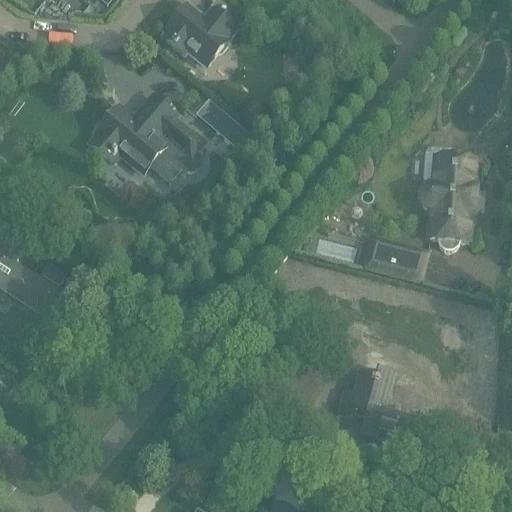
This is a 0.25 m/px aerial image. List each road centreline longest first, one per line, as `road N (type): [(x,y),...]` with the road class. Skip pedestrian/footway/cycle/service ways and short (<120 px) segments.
road 1 (unclassified): [(55,511),(420,47)]
road 2 (residential): [(143,0),(110,37),(12,31),(0,20)]
